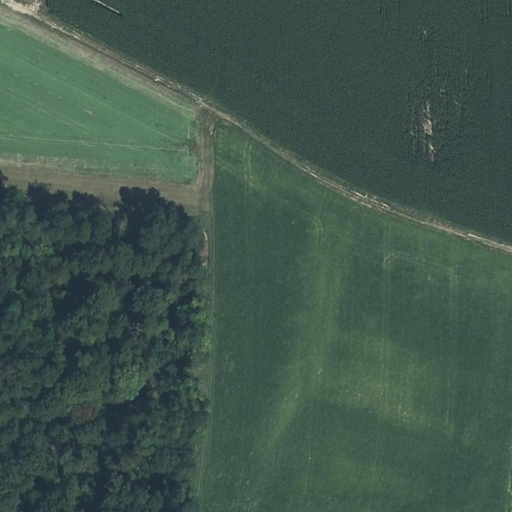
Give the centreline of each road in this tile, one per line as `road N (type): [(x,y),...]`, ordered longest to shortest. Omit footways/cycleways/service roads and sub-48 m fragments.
road 1 (track): [(20,0),(231,111),(359,197),(511,242)]
road 2 (track): [(200,95),(206,425),(191,511)]
